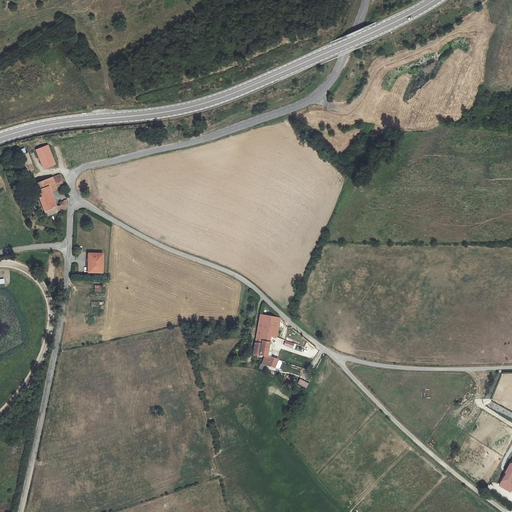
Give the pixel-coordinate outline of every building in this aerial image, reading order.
[(48,145),(36,150),(44,169),(55,164),(48,145)] [(26,148),(20,151),(30,173),(36,171),(26,148)] [(51,192),(65,186),(60,174),(33,184),(47,217),(67,208),(67,199),(57,205),(51,192)] [(103,254),(89,254),(88,272),(102,272),(103,254)] [(265,356),(267,357),(270,340),(271,336),(278,337),(280,318),(261,314),(256,343),(263,344),(261,356),(265,356)] [(263,344),(256,343),(254,354),(261,356),(263,344)] [(262,364),(267,365),(268,365),(276,367),(278,359),(273,358),(267,357),(265,356),(262,364)] [(19,381),(23,375),(20,372),(17,376),(17,375),(15,378),(19,381)] [(300,379),(298,383),(306,388),(308,383),(300,379)] [(511,459),(499,486),(511,492),(511,491),(511,459)]
